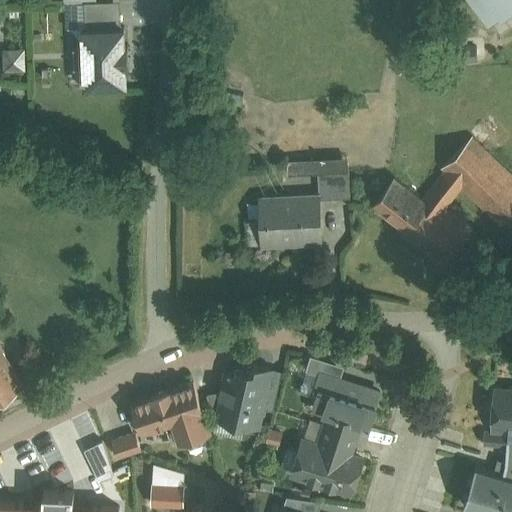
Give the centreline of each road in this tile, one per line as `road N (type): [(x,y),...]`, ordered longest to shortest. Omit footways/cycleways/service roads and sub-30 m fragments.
road 1 (residential): [(172,0),(156,203),(159,358)]
road 2 (residential): [(443,326),(286,319),(159,358)]
road 3 (residential): [(401,511),(441,375),(443,326)]
road 4 (residential): [(159,358),(0,431)]
